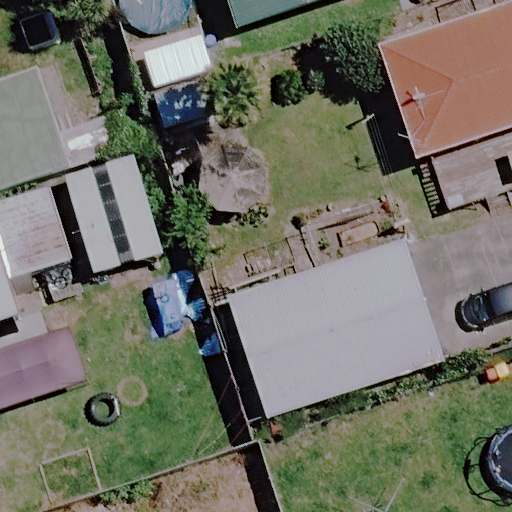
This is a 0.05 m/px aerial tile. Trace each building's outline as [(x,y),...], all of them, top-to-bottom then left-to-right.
[(364,0),(209,0),(218,35),(364,0)] [(511,14),(375,59),(412,173),(511,140),(511,14)] [(0,314),(22,307),(0,241),(0,314)] [(437,370),(397,253),(224,312),(264,429),(437,370)] [(0,511),(21,511),(59,501),(39,435),(0,446),(0,511)]
